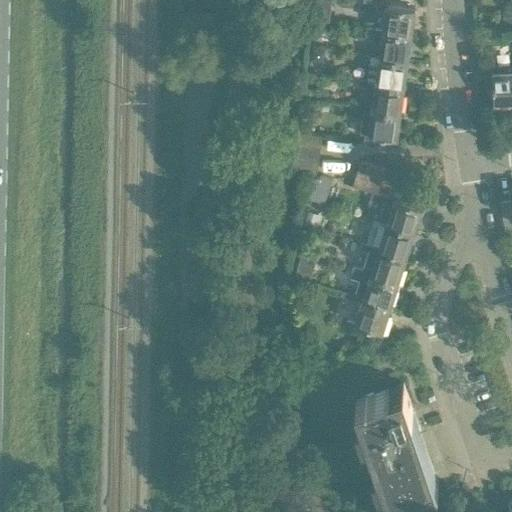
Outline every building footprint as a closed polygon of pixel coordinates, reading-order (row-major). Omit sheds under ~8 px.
[(411,32),(415,7),(389,3),(389,4),(378,3),(378,7),(386,8),(383,28),(411,32)] [(411,32),(383,28),(375,27),(371,53),(407,58),(411,32)] [(404,84),(407,58),(371,53),(367,79),(404,84)] [(511,67),(492,69),(494,102),(511,100),(511,67)] [(400,110),(404,84),(367,79),(367,85),(364,105),(400,110)] [(396,137),(400,110),(364,105),(361,104),(360,110),(371,112),(368,133),(396,137)] [(322,134),(296,130),(294,143),(320,147),(322,134)] [(320,147),(294,143),(293,155),(318,159),(320,147)] [(318,159),(293,155),(291,168),(317,172),(318,159)] [(385,168),(360,160),(356,172),(381,180),(385,168)] [(377,192),(381,180),(356,172),(352,184),(372,190),(377,192)] [(414,230),(422,205),(394,196),(377,192),(372,190),(369,197),(384,201),(379,219),(414,230)] [(511,198),(499,199),(505,226),(511,224),(511,198)] [(406,254),(414,230),(379,219),(376,218),(368,242),(379,245),(379,246),(406,254)] [(406,254),(379,246),(379,245),(368,242),(361,240),(359,246),(369,248),(363,268),(398,279),(406,254)] [(300,265),(314,268),(318,250),(304,248),(300,265)] [(398,279),(363,268),(353,265),(350,276),(359,279),(355,294),(390,305),(398,279)] [(390,305),(355,294),(342,290),(341,294),(361,301),(355,321),(382,330),(390,305)] [(356,397),(390,497),(438,481),(404,381),(402,381),(404,387),(390,392),(388,386),(356,397)]
